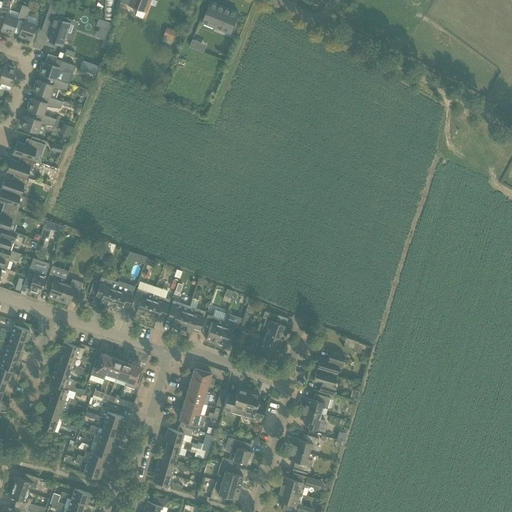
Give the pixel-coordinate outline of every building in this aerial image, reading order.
[(8,0),(3,0),(0,9),(0,26),(1,27),(0,28),(0,29),(5,31),(4,33),(11,34),(11,33),(12,33),(13,31),(17,18),(9,15),(10,1),(8,0)] [(104,0),(104,19),(114,19),(114,0),(104,0)] [(118,0),(118,1),(125,4),(129,5),(138,9),(145,12),(146,12),(149,4),(150,0),(118,0)] [(203,22),(202,22),(203,22),(215,27),(230,33),(231,31),(233,32),(236,25),(234,24),(239,13),(211,2),(204,19),(203,22)] [(22,4),(17,18),(13,31),(19,33),(18,35),(22,37),(22,39),(28,40),(29,39),(30,39),(35,24),(27,21),(28,7),(22,4)] [(51,33),(48,41),(58,44),(59,42),(61,43),(69,22),(57,18),(61,8),(49,4),(40,31),(48,33),(48,34),(49,32),(51,33)] [(138,9),(136,15),(143,18),(145,12),(138,9)] [(99,18),(96,25),(113,31),(115,24),(99,18)] [(177,32),(167,28),(163,36),(173,40),(177,32)] [(192,39),(189,47),(197,50),(200,42),(192,39)] [(55,79),(58,71),(72,72),(75,65),(56,59),(54,65),(44,62),(42,66),(40,66),(39,72),(40,73),(40,74),(42,75),(55,79)] [(82,60),(79,69),(87,72),(90,63),(82,60)] [(0,84),(2,82),(10,85),(16,70),(14,70),(14,69),(9,66),(8,68),(3,66),(2,69),(0,67),(0,84)] [(42,75),(40,80),(38,79),(36,84),(34,84),(33,90),(34,90),(33,92),(36,93),(36,92),(49,97),(52,88),(66,90),(68,83),(55,79),(42,75)] [(81,89),(78,95),(84,97),(86,91),(81,89)] [(36,92),(36,93),(34,98),(32,97),(30,102),(28,102),(27,108),(28,108),(27,110),(30,111),(30,110),(42,115),(43,115),(45,106),(60,108),(62,101),(49,97),(36,92)] [(30,110),(30,111),(28,116),(25,115),(24,120),(22,120),(20,126),(21,126),(21,128),(36,133),(39,124),(54,126),(56,119),(43,115),(42,115),(30,110)] [(59,133),(69,136),(69,134),(72,135),(75,128),(72,127),(72,126),(62,123),(59,133)] [(41,143),(35,141),(26,138),(24,144),(16,142),(12,153),(22,157),(32,160),(34,152),(37,153),(41,143)] [(52,143),(51,150),(60,152),(62,146),(52,143)] [(22,157),(20,163),(10,159),(6,171),(16,174),(25,177),(26,177),(28,170),(31,171),(35,161),(32,160),(22,157)] [(16,174),(14,180),(4,177),(0,188),(19,195),(20,195),(22,188),(25,189),(28,178),(26,177),(25,177),(16,174)] [(19,195),(0,188),(0,189),(0,201),(6,203),(4,209),(20,215),(21,212),(17,211),(20,203),(22,204),(25,203),(26,197),(20,195),(19,195)] [(20,215),(4,209),(2,215),(0,214),(0,227),(4,229),(7,230),(10,223),(13,224),(16,215),(19,217),(20,215)] [(63,230),(64,223),(46,220),(45,227),(63,230)] [(4,229),(2,235),(0,234),(0,247),(7,249),(10,242),(12,243),(16,233),(7,230),(4,229)] [(105,241),(99,258),(105,260),(107,253),(111,254),(115,244),(111,243),(105,241)] [(0,247),(0,266),(1,267),(6,269),(9,260),(7,259),(8,256),(17,260),(19,253),(7,249),(0,247)] [(143,263),(145,257),(129,252),(127,258),(143,263)] [(28,272),(24,281),(30,283),(29,288),(28,290),(39,294),(42,284),(45,276),(47,270),(49,263),(33,257),(30,265),(28,272)] [(146,258),(144,263),(146,264),(153,267),(155,261),(146,258)] [(50,271),(47,278),(44,288),(50,290),(47,297),(58,300),(64,283),(58,281),(60,275),(50,271)] [(92,283),(89,292),(101,296),(99,303),(109,306),(115,289),(117,283),(111,281),(101,277),(98,285),(92,283)] [(64,283),(58,300),(68,304),(71,297),(76,299),(82,282),(72,279),(70,285),(64,283)] [(115,289),(109,306),(120,310),(121,307),(122,303),(128,305),(131,296),(133,289),(134,286),(118,280),(117,283),(115,289)] [(137,288),(135,295),(131,304),(137,306),(135,313),(145,317),(153,293),(137,288)] [(226,288),(224,295),(230,297),(231,298),(233,291),(226,288)] [(153,293),(145,317),(156,320),(158,314),(164,316),(170,299),(153,293)] [(249,299),(245,311),(252,313),(255,301),(249,299)] [(172,300),(170,307),(167,317),(172,319),(170,325),(181,329),(189,306),(172,300)] [(205,311),(189,306),(181,329),(191,333),(193,326),(199,328),(205,311)] [(205,321),(202,331),(207,333),(205,339),(216,343),(224,320),(226,313),(214,309),(212,316),(207,314),(205,321)] [(268,320),(265,318),(261,329),(266,331),(264,336),(282,342),(285,332),(283,331),(284,328),(279,326),(280,324),(281,324),(284,317),(277,315),(270,313),(268,320)] [(224,320),(216,343),(226,347),(228,340),(234,342),(240,325),(229,322),(224,320)] [(14,325),(10,336),(26,341),(30,330),(14,325)] [(26,341),(10,336),(7,346),(22,351),(23,351),(20,350),(23,340),(26,341)] [(257,342),(254,351),(275,358),(277,352),(278,353),(282,342),(264,336),(262,342),(258,341),(257,342)] [(75,358),(76,357),(79,347),(63,342),(59,352),(75,358)] [(351,350),(360,353),(363,344),(354,342),(351,350)] [(22,351),(7,346),(3,356),(19,361),(22,351)] [(341,368),(342,365),(344,356),(330,351),(327,359),(320,357),(316,369),(336,375),(338,367),(341,368)] [(59,363),(56,363),(72,368),(75,358),(59,352),(59,353),(62,354),(59,363)] [(95,359),(92,369),(90,374),(103,379),(105,374),(111,357),(101,353),(98,360),(95,359)] [(3,356),(0,365),(0,366),(16,372),(19,361),(3,356)] [(111,357),(105,374),(116,377),(121,360),(111,357)] [(132,364),(121,360),(116,377),(126,381),(132,364)] [(214,379),(209,378),(211,372),(209,371),(211,366),(197,362),(196,368),(194,367),(191,378),(208,383),(213,384),(214,379)] [(56,363),(52,373),(68,378),(72,368),(56,363)] [(126,381),(124,385),(135,389),(136,384),(137,382),(139,383),(139,384),(140,384),(142,375),(140,374),(142,367),(132,364),(126,381)] [(0,377),(9,381),(13,371),(15,372),(16,372),(0,366),(0,377)] [(336,375),(316,369),(313,381),(320,383),(318,390),(327,394),(333,395),(336,383),(333,382),(336,375)] [(68,378),(52,373),(49,383),(52,384),(65,389),(65,388),(68,378)] [(0,377),(0,389),(3,390),(6,380),(9,381),(0,377)] [(191,378),(188,388),(205,393),(208,383),(191,378)] [(52,384),(48,394),(64,400),(68,390),(68,389),(65,388),(65,389),(52,384)] [(241,415),(248,391),(237,387),(235,394),(227,392),(222,409),(241,415)] [(188,388),(185,398),(202,404),(205,393),(188,388)] [(248,391),(241,415),(260,421),(265,403),(257,401),(259,394),(248,391)] [(306,397),(303,408),(320,413),(322,407),(327,408),(330,398),(314,393),(313,399),(306,397)] [(64,400),(48,394),(51,396),(48,405),(61,410),(64,400)] [(118,404),(120,398),(110,395),(108,400),(118,404)] [(120,398),(118,404),(131,408),(133,403),(120,398)] [(185,398),(182,409),(199,414),(202,404),(185,398)] [(57,420),(61,421),(67,424),(69,420),(65,419),(67,412),(61,410),(48,405),(44,415),(41,414),(41,415),(57,420)] [(320,413),(303,408),(300,418),(306,420),(305,426),(324,432),(327,423),(325,421),(318,419),(320,413)] [(182,409),(178,419),(181,420),(179,425),(198,431),(200,426),(198,425),(196,425),(199,414),(182,409)] [(107,411),(103,422),(116,427),(119,428),(123,417),(107,411)] [(41,415),(38,424),(37,425),(53,431),(57,420),(41,415)] [(103,422),(103,424),(100,432),(116,438),(113,437),(116,427),(103,422)] [(167,428),(164,439),(167,440),(180,444),(181,440),(183,432),(167,428)] [(100,432),(96,443),(112,448),(116,438),(100,432)] [(291,448),(308,453),(310,447),(315,449),(318,438),(303,433),(301,439),(294,437),(291,448)] [(228,437),(224,449),(229,451),(235,452),(233,459),(234,459),(249,464),(253,451),(249,450),(251,444),(233,439),(228,437)] [(177,454),(180,444),(167,440),(164,450),(177,454)] [(203,441),(201,449),(205,451),(209,452),(212,443),(203,441)] [(96,443),(93,453),(109,458),(112,448),(96,443)] [(196,448),(194,456),(202,458),(204,452),(205,451),(201,449),(196,448)] [(308,453),(291,448),(288,459),(295,461),(293,467),(309,471),(312,460),(307,459),(308,453)] [(158,459),(174,464),(177,454),(164,450),(161,460),(158,459)] [(90,452),(87,462),(100,466),(103,456),(93,453),(90,452)] [(174,464),(158,459),(155,470),(171,474),(174,464)] [(103,467),(100,466),(87,462),(83,473),(99,478),(103,467)] [(217,473),(218,474),(216,481),(239,487),(243,476),(230,472),(232,466),(220,462),(217,473)] [(171,474),(155,470),(152,481),(168,485),(171,474)] [(283,476),(279,488),(299,494),(301,486),(304,487),(305,487),(307,486),(308,485),(319,489),(322,481),(307,477),(292,472),(291,478),(283,476)] [(13,487),(27,491),(29,486),(35,488),(38,478),(25,473),(23,479),(14,476),(13,480),(15,481),(13,487)] [(216,481),(214,487),(213,487),(209,498),(224,502),(226,496),(236,499),(239,487),(216,481)] [(27,491),(13,487),(11,492),(9,492),(8,496),(16,499),(14,505),(34,511),(35,511),(36,511),(43,511),(45,508),(30,503),(31,499),(25,497),(27,491)] [(70,499),(86,504),(90,494),(74,488),(70,499)] [(279,488),(276,500),(284,502),(282,508),(295,511),(296,511),(297,511),(298,511),(311,511),(312,509),(301,506),(302,504),(301,503),(299,502),(297,501),(299,494),(279,488)] [(53,493),(49,503),(56,505),(57,502),(60,495),(53,493)] [(146,501),(143,511),(160,511),(162,506),(166,507),(168,500),(153,496),(151,502),(146,501)] [(86,504),(70,499),(67,509),(75,511),(80,511),(83,504),(86,505),(86,504)]
